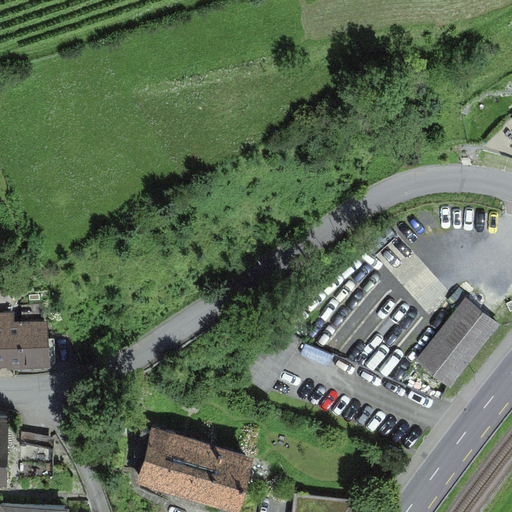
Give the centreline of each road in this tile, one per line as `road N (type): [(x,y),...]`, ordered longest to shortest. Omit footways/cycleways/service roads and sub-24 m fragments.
road 1 (residential): [(511,191),(478,176),(398,193),(111,369),(47,391)]
road 2 (primary): [(413,511),(511,383)]
road 3 (residential): [(100,511),(86,465),(47,391)]
